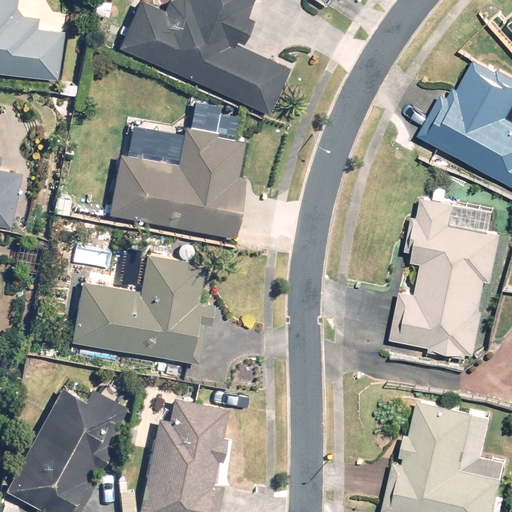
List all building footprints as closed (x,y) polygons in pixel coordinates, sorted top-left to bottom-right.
[(0,0),(0,66),(62,75),(69,26),(38,22),(40,13),(17,9),(17,0),(0,0)] [(158,0),(140,0),(121,41),(270,110),(293,59),(247,37),(259,12),(251,8),(254,0),(181,0),(177,9),(158,0)] [(511,6),(502,15),(511,27),(511,6)] [(511,69),(477,50),(431,136),(511,179),(511,69)] [(235,233),(249,169),(241,167),(247,139),(217,133),(218,127),(189,121),(180,161),(126,150),(114,207),(235,233)] [(0,221),(12,224),(23,169),(3,165),(3,164),(3,162),(3,161),(3,160),(3,159),(3,158),(3,157),(3,155),(2,154),(2,153),(2,152),(1,151),(1,150),(1,149),(0,148),(0,147),(0,221)] [(450,196),(452,187),(437,184),(435,193),(428,192),(424,209),(417,208),(409,253),(425,256),(420,288),(407,286),(398,337),(476,351),(489,277),(496,278),(505,230),(494,228),(498,205),(450,196)] [(187,373),(189,356),(203,358),(207,333),(213,333),(218,294),(202,291),(207,256),(147,247),(146,254),(125,251),(121,273),(145,277),(144,285),(81,276),(71,339),(171,354),(169,370),(187,373)] [(89,394),(66,381),(11,483),(63,511),(73,511),(112,441),(101,436),(120,401),(93,386),(89,394)] [(225,433),(231,402),(163,390),(141,511),(219,511),(225,479),(217,477),(221,457),(225,458),(230,433),(225,433)] [(399,457),(388,507),(411,511),(496,511),(508,457),(486,452),(494,411),(422,395),(408,459),(399,457)]
